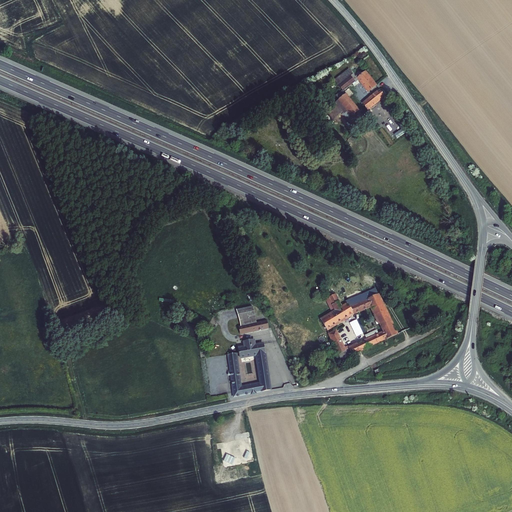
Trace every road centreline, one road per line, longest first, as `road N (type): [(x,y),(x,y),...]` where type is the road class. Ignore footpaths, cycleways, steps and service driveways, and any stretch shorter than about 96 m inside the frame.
road 1 (motorway): [(0,80),(511,311)]
road 2 (motorway): [(511,295),(0,64)]
road 3 (secondary): [(0,421),(127,425),(296,394),(419,385)]
road 4 (tertiary): [(482,225),(468,186),(333,0)]
